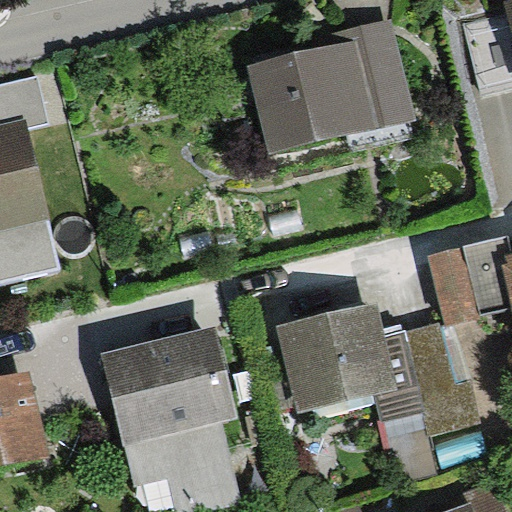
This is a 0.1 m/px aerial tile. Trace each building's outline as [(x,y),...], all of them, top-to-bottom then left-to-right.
[(511,2),(458,16),(479,101),(511,92),(511,2)] [(374,22),(247,62),(277,161),(405,122),(374,22)] [(22,135),(0,138),(0,252),(43,244),(22,135)] [(511,243),(500,247),(511,286),(511,243)] [(388,392),(362,292),(260,318),(286,418),(388,392)] [(182,511),(256,491),(205,312),(88,345),(135,511),(182,511)] [(452,313),(399,328),(428,430),(481,415),(452,313)] [(0,505),(51,490),(15,373),(0,378),(0,505)] [(475,511),(468,493),(418,511),(475,511)]
